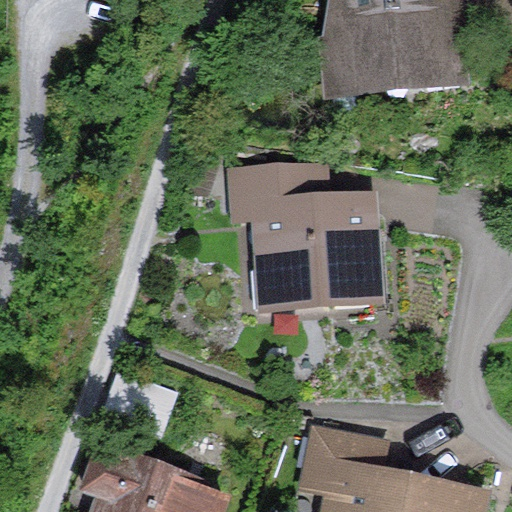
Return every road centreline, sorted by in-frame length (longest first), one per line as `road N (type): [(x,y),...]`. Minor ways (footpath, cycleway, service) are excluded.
road 1 (unclassified): [(212,0),(139,264),(51,511)]
road 2 (residential): [(511,266),(484,307),(472,393),(484,431),(511,449)]
